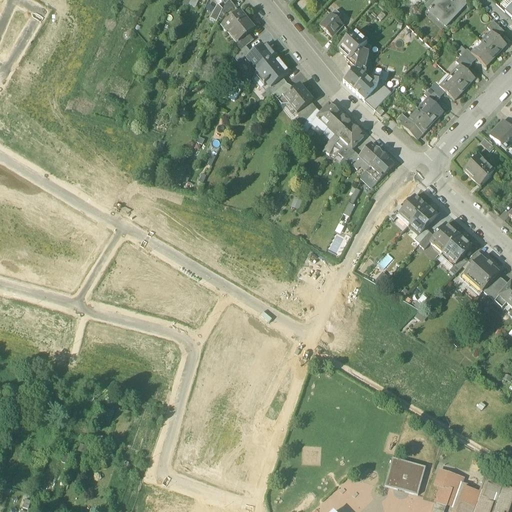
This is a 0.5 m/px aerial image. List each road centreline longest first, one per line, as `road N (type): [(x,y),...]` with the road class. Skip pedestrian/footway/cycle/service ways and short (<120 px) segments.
road 1 (residential): [(420,170),(380,206),(310,348),(0,154)]
road 2 (residential): [(0,287),(186,339),(190,353),(157,475),(256,510)]
road 3 (residential): [(261,0),(343,102),(420,170)]
road 4 (track): [(310,348),(255,511)]
road 5 (residential): [(511,73),(420,170)]
road 6 (residential): [(0,72),(35,13),(14,3),(0,33)]
road 7 (residential): [(420,170),(511,252)]
